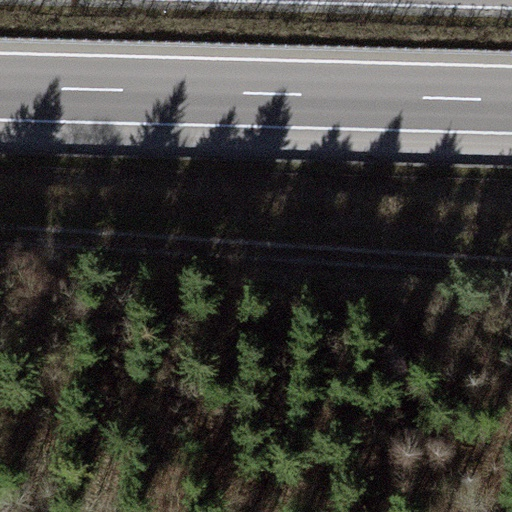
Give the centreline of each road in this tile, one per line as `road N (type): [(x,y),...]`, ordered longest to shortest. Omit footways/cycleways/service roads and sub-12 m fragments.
road 1 (track): [(511,254),(0,231)]
road 2 (motorway): [(0,86),(511,100)]
